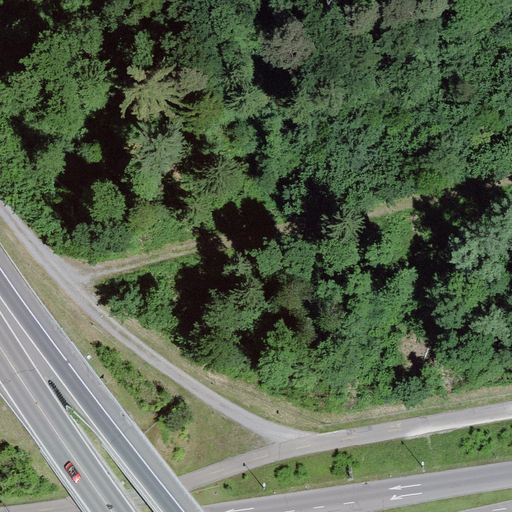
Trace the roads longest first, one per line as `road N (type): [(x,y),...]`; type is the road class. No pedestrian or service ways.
road 1 (track): [(55,273),(323,229),(511,187)]
road 2 (track): [(0,209),(52,271),(130,342),(245,419),(315,448)]
road 3 (trunk): [(175,511),(0,294)]
road 4 (primary): [(511,474),(275,511)]
road 5 (trunk): [(112,511),(0,352)]
